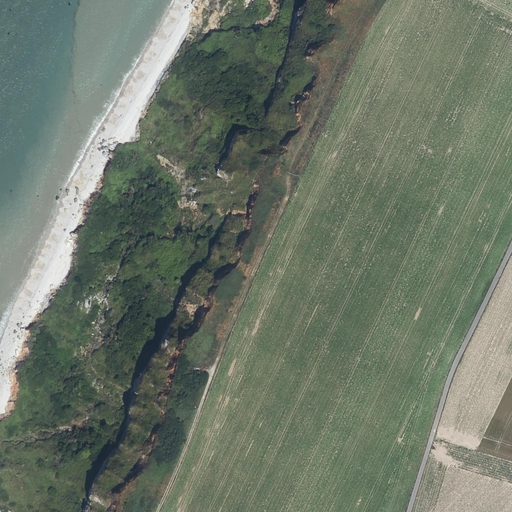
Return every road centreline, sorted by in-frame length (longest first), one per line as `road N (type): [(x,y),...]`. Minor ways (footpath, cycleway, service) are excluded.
road 1 (track): [(288,183),(158,511)]
road 2 (unclassified): [(511,244),(455,366),(409,511)]
